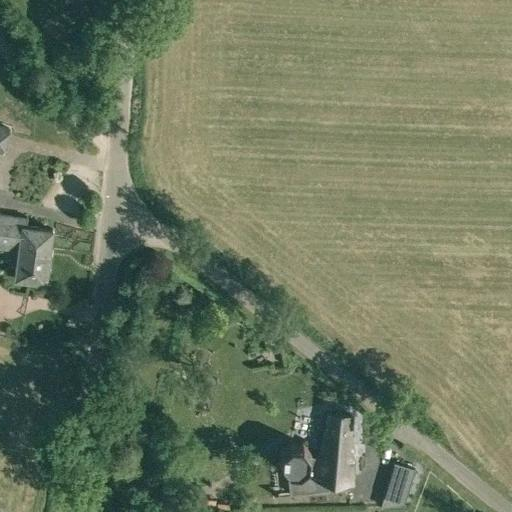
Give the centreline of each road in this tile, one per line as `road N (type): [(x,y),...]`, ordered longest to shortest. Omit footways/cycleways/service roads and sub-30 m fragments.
road 1 (unclassified): [(511,508),(161,234),(113,213)]
road 2 (unclassified): [(61,511),(113,213)]
road 3 (unclassified): [(113,213),(127,0)]
road 4 (track): [(0,45),(118,154)]
